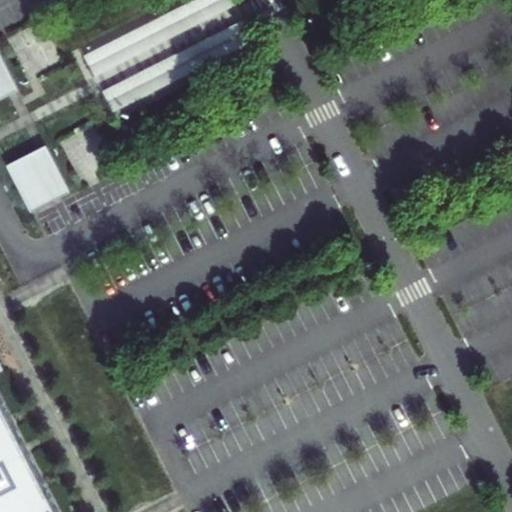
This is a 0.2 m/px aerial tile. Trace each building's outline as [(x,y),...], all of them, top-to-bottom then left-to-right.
[(96,76),(237,5),(234,0),(195,0),(86,55),(96,76)] [(256,41),(245,20),(104,91),(115,112),(256,41)] [(0,56),(0,98),(17,90),(0,56)] [(47,150),(12,167),(34,210),(69,192),(47,150)] [(0,511),(59,511),(0,394),(0,371),(6,369),(0,357),(0,511)]
